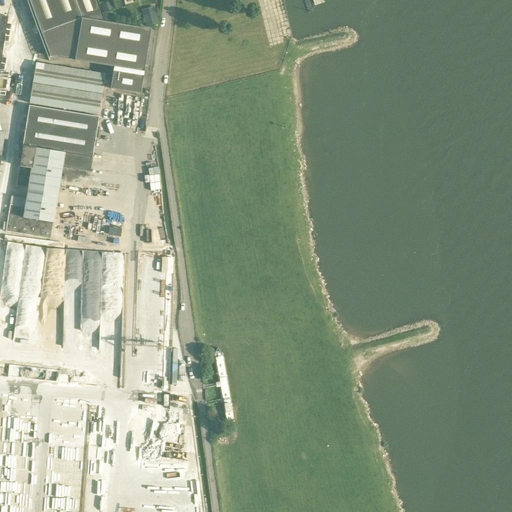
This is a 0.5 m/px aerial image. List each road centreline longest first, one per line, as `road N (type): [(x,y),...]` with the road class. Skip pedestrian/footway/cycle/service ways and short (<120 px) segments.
road 1 (unclassified): [(213,511),(158,96),(171,0)]
road 2 (unknown): [(116,404),(133,110)]
road 3 (unknown): [(34,511),(43,391)]
